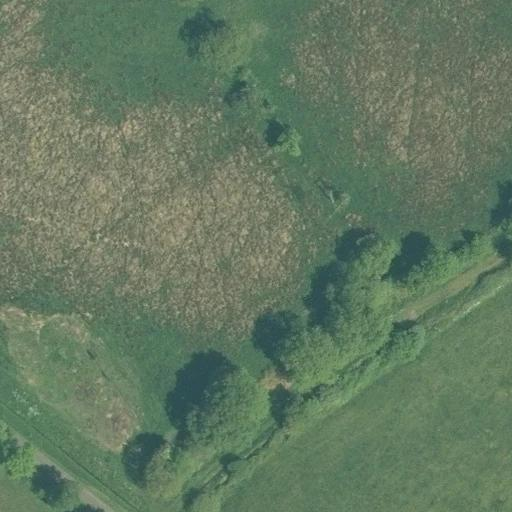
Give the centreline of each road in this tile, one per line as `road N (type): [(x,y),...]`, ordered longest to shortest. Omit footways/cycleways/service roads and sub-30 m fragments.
road 1 (unclassified): [(123,511),(120,458),(138,420),(246,314),(274,256),(269,197),(185,54),(167,0)]
road 2 (track): [(173,511),(228,455),(352,359),(511,250)]
